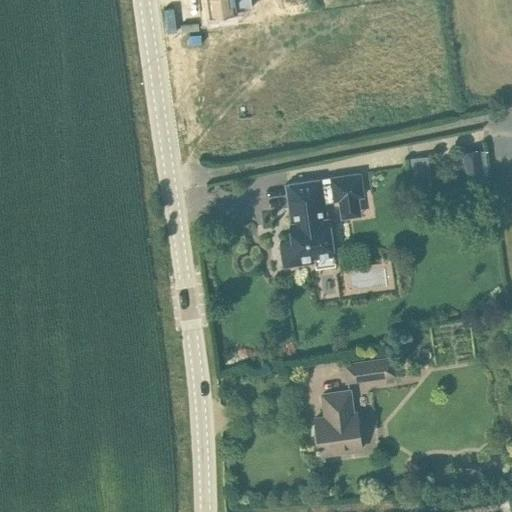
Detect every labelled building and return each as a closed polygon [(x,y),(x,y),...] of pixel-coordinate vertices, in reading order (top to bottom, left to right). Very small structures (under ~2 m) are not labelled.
[(206,0),(209,15),(237,11),(237,10),(253,7),(251,0),(206,0)] [(268,103),(257,105),(259,121),(263,121),(265,137),(273,135),(273,137),(289,135),(289,133),(304,131),(299,99),(296,99),(294,81),(294,80),(273,83),(273,84),(274,94),(269,95),(270,103),(268,103)] [(480,148),(462,151),(465,167),(467,183),(469,183),(470,191),(483,189),(482,181),(485,180),(484,179),(480,150),(480,148)] [(360,172),(330,176),(330,177),(333,200),(333,201),(338,200),(341,218),(361,215),(359,197),(364,196),(360,172)] [(330,176),(286,183),(289,208),(295,207),(298,230),(291,231),(292,240),(280,242),(283,265),(315,261),(316,267),(336,264),(329,216),(327,217),(325,201),(333,200),(330,176)] [(395,355),(344,362),(347,382),(398,374),(395,355)] [(345,450),(361,447),(357,412),(353,412),(350,390),(342,390),(322,393),(325,410),(327,409),(329,419),(317,421),(316,417),(315,417),(316,427),(314,428),(316,448),(319,447),(320,454),(321,453),(320,449),(345,446),(345,450)]
